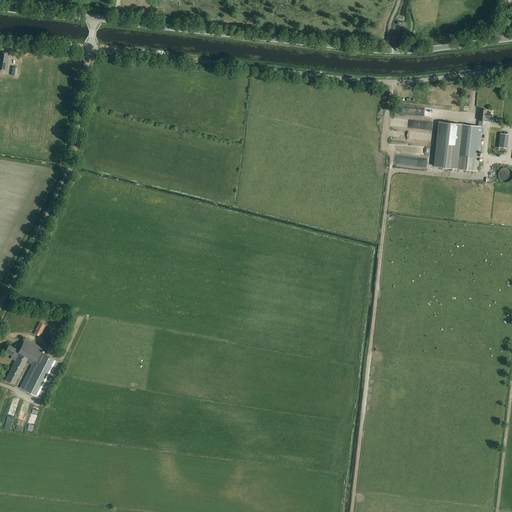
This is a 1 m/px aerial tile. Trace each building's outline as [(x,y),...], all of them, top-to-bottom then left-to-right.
[(0,70),(7,71),(8,61),(7,61),(8,53),(0,51),(0,70)] [(423,115),(423,107),(405,107),(405,115),(423,115)] [(490,119),(490,113),(486,112),(486,110),(480,110),(478,126),(459,124),(456,155),(454,169),(478,171),(479,158),(483,127),(482,126),(482,121),(485,121),(486,118),(490,119)] [(434,167),(454,169),(456,155),(459,124),(438,122),(434,167)] [(413,145),(418,145),(418,146),(421,146),(421,154),(430,155),(431,146),(432,135),(414,134),(413,145)] [(412,146),(397,144),(396,151),(411,153),(412,146)] [(501,179),(511,179),(511,171),(501,172),(501,179)] [(40,337),(46,325),(39,322),(34,333),(40,337)] [(55,344),(61,333),(49,327),(44,339),(55,344)] [(41,352),(43,348),(25,339),(19,352),(15,350),(16,349),(9,346),(5,352),(12,356),(11,359),(16,361),(6,380),(15,385),(27,362),(32,365),(20,388),(41,399),(60,362),(41,352)] [(25,430),(29,415),(23,414),(20,424),(22,424),(21,428),(19,427),(19,428),(25,430)]
